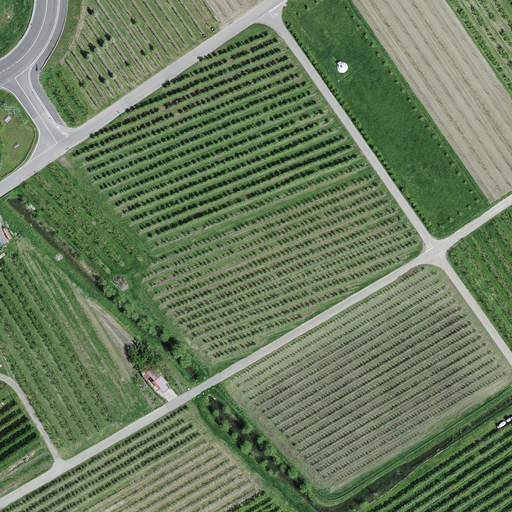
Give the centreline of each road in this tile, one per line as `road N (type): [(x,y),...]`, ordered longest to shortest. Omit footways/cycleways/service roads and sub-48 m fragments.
road 1 (unclassified): [(436,251),(0,503)]
road 2 (unclassified): [(267,6),(436,251)]
road 3 (residential): [(60,148),(267,6)]
road 4 (unclassified): [(436,251),(511,363)]
